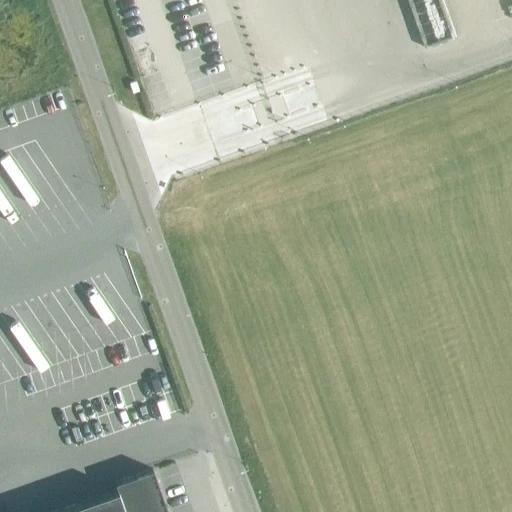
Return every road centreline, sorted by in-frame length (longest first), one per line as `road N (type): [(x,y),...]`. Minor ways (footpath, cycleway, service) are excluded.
road 1 (unclassified): [(63,0),(244,511)]
road 2 (unknown): [(139,0),(199,164)]
